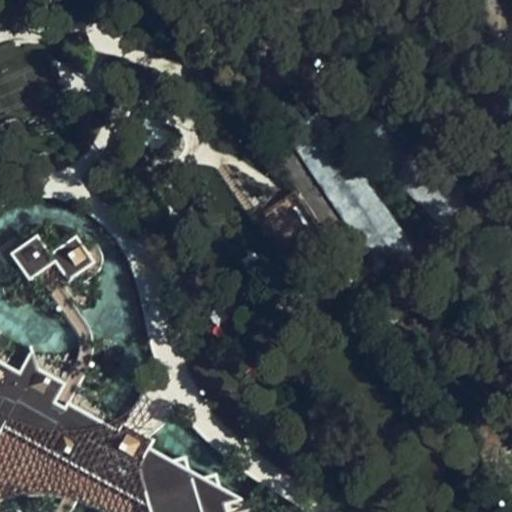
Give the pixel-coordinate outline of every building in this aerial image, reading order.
[(472,195),(368,91),(337,123),(442,226),(472,195)] [(414,250),(322,112),(288,135),(381,274),(414,250)] [(284,140),(267,151),(313,219),(330,208),(284,140)] [(68,285),(94,266),(76,241),(51,258),(36,237),(10,256),(28,281),(54,264),(68,285)] [(116,431),(67,404),(62,413),(52,408),(65,385),(37,369),(31,351),(19,374),(0,363),(0,474),(23,487),(31,487),(49,487),(69,490),(88,496),(110,507),(116,511),(224,511),(223,505),(240,499),(218,487),(215,476),(203,479),(188,471),(184,459),(172,462),(147,448),(152,441),(121,424),(116,431)]
